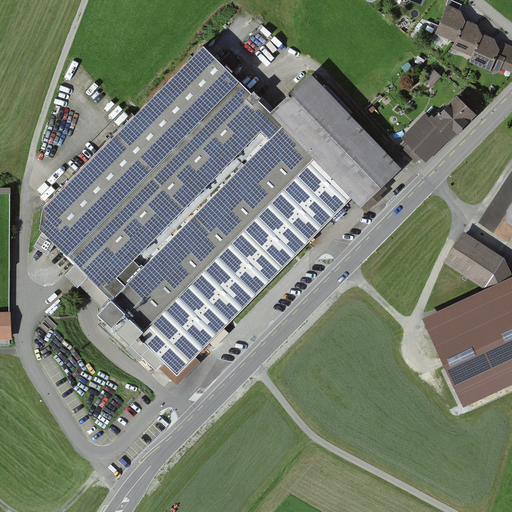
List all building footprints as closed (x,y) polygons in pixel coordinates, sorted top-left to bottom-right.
[(460,11),(447,6),(436,33),(455,43),(452,51),(470,58),(468,63),(498,74),(500,69),(511,72),(511,69),(511,47),(502,44),(499,50),(494,40),(480,35),(476,25),(464,22),(460,11)] [(199,49),(40,209),(34,232),(106,300),(94,312),(125,349),(135,338),(176,377),(346,200),(356,210),(397,169),(307,74),(269,115),(199,49)] [(423,117),(400,139),(424,164),(474,117),(453,96),(427,121),(423,117)] [(511,171),(477,224),(507,243),(511,235),(511,171)] [(479,287),(496,288),(511,280),(511,276),(505,261),(461,233),(442,263),(479,287)] [(511,280),(496,288),(422,322),(463,410),(511,388),(511,280)] [(10,313),(0,313),(0,340),(11,340),(10,313)]
